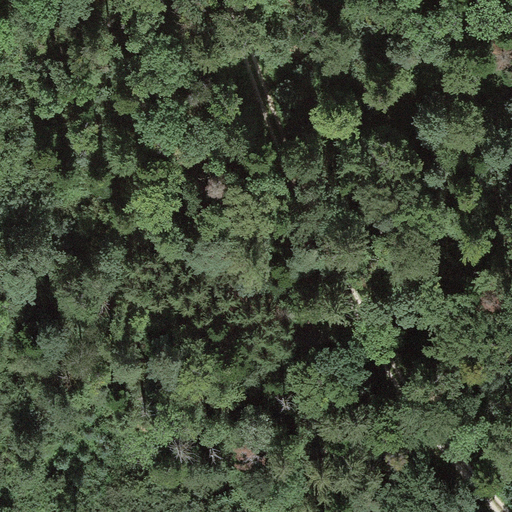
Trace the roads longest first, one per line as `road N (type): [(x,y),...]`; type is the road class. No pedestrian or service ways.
road 1 (track): [(498,511),(377,358),(333,266),(234,0)]
road 2 (track): [(0,285),(28,278),(130,214),(174,174),(194,129),(219,0)]
road 3 (track): [(333,266),(282,362),(185,461),(169,511)]
